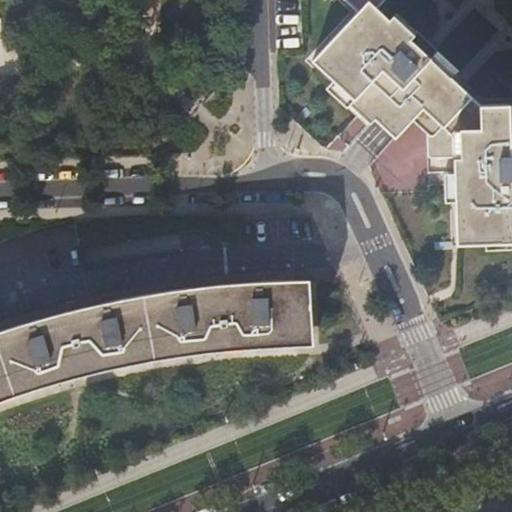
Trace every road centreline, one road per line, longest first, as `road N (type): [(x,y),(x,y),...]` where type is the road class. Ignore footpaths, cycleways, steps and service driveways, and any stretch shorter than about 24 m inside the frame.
road 1 (residential): [(266,177),(319,174),(349,190),(455,433)]
road 2 (residential): [(0,191),(266,177)]
road 3 (secondary): [(261,511),(455,433)]
road 4 (residential): [(258,0),(266,177)]
